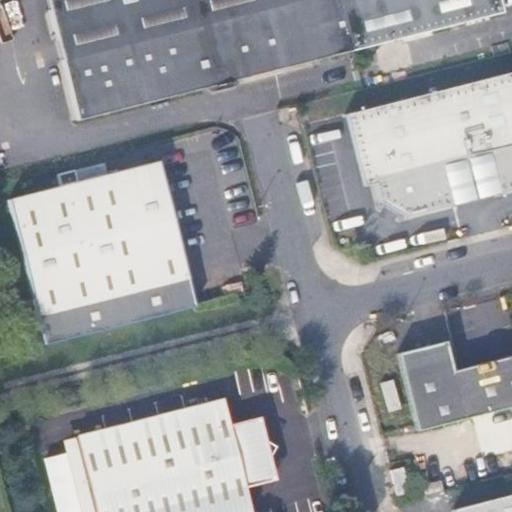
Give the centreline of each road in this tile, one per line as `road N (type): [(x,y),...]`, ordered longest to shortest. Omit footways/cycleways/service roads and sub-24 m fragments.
road 1 (unknown): [(267,127),(249,110),(215,105),(50,137),(13,135),(0,120)]
road 2 (residential): [(314,308),(364,511)]
road 3 (residential): [(314,308),(511,262)]
road 4 (residential): [(267,127),(314,308)]
